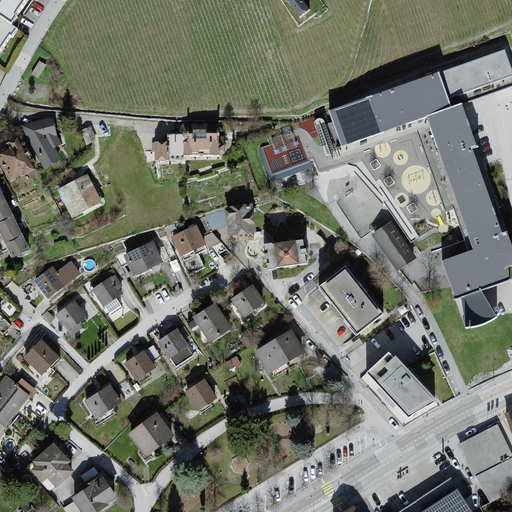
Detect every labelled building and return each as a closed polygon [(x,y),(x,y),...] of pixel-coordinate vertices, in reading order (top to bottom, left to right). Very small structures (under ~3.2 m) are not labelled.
[(10,0),(0,17),(19,25),(23,20),(21,16),(31,0),(10,0)] [(317,12),(307,0),(289,0),(306,21),(317,12)] [(0,58),(13,39),(18,37),(20,30),(5,20),(0,24),(0,58)] [(511,70),(504,51),(335,113),(346,148),(458,103),(511,85),(511,70)] [(479,252),(447,262),(460,302),(511,283),(511,237),(510,238),(479,150),(489,145),(482,126),(477,127),(467,106),(430,118),(479,252)] [(62,135),(56,120),(24,126),(44,168),(60,163),(50,138),(62,135)] [(168,141),(156,141),(156,160),(183,159),(183,154),(223,154),(223,137),(219,137),(219,124),(188,124),(188,134),(168,134),(168,141)] [(25,140),(3,157),(18,184),(44,171),(25,140)] [(90,176),(58,192),(77,222),(107,206),(90,176)] [(0,188),(0,231),(13,257),(29,249),(0,188)] [(255,208),(228,209),(230,236),(259,235),(255,208)] [(393,224),(372,237),(398,273),(418,259),(393,224)] [(181,259),(207,246),(198,228),(173,238),(181,259)] [(307,243),(279,245),(281,268),(310,265),(307,243)] [(155,244),(125,258),(134,278),(165,264),(155,244)] [(54,268),(33,282),(49,300),(82,276),(71,264),(59,273),(54,268)] [(320,290),(358,335),(381,317),(344,269),(320,290)] [(115,277),(91,290),(103,309),(124,296),(121,289),(123,287),(115,277)] [(254,286),(232,301),(245,319),(267,304),(254,286)] [(75,303),(56,317),(70,333),(94,314),(86,304),(81,308),(75,303)] [(216,306),(194,320),(212,345),(234,330),(216,306)] [(0,312),(0,330),(9,320),(0,312)] [(178,331),(157,344),(176,367),(192,356),(188,351),(189,347),(178,331)] [(293,331),(255,353),(268,374),(307,355),(293,331)] [(44,341),(25,360),(44,377),(62,361),(44,341)] [(144,352),(124,365),(136,382),(156,370),(144,352)] [(387,354),(360,380),(407,421),(439,401),(387,354)] [(7,379),(0,386),(0,423),(7,428),(32,398),(7,379)] [(205,381),(185,394),(199,413),(218,400),(205,381)] [(112,386),(85,404),(96,421),(124,403),(112,386)] [(157,416),(128,436),(147,459),(175,438),(157,416)] [(496,427),(457,446),(472,479),(511,460),(496,427)] [(55,445),(33,464),(37,470),(33,472),(43,484),(48,479),(58,490),(76,473),(69,467),(72,464),(55,445)] [(511,461),(511,460),(472,479),(487,506),(511,492),(511,461)] [(85,492),(72,500),(79,511),(103,511),(111,507),(119,499),(106,480),(98,479),(84,484),(85,492)] [(468,511),(448,483),(401,511),(468,511)]
